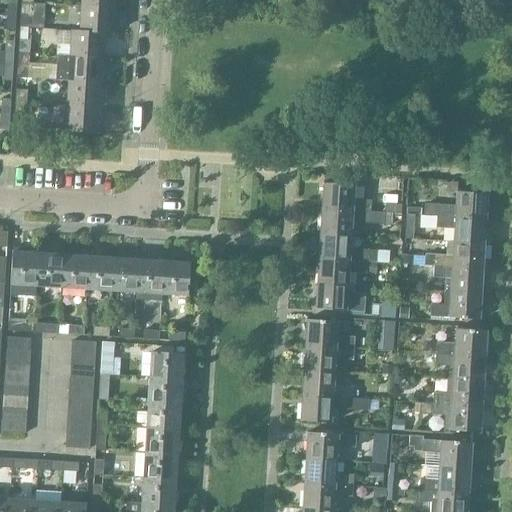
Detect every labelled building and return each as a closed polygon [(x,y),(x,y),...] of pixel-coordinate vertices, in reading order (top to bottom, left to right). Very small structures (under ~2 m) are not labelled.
[(81,0),(81,6),(114,9),(114,0),(81,0)] [(8,10),(7,17),(16,17),(17,2),(8,2),(8,10)] [(21,16),(20,28),(44,29),(46,4),(31,3),(22,3),(21,16)] [(81,6),(79,31),(105,33),(105,34),(113,34),(114,9),(81,6)] [(16,17),(7,17),(6,32),(15,32),(16,17)] [(71,30),(70,56),(103,58),(105,34),(105,33),(79,31),(71,30)] [(20,40),(19,53),(28,53),(29,40),(20,40)] [(5,50),(4,65),(13,66),(14,51),(5,50)] [(18,66),(17,77),(29,78),(31,53),(28,53),(19,53),(18,66)] [(55,80),(68,81),(102,83),(103,58),(70,56),(57,55),(55,80)] [(13,66),(4,65),(3,81),(12,81),(13,66)] [(68,81),(67,106),(100,108),(102,83),(68,81)] [(17,90),(16,103),(25,103),(25,90),(17,90)] [(2,99),(1,114),(10,115),(11,100),(2,99)] [(25,103),(16,103),(15,116),(24,116),(25,103)] [(100,108),(67,106),(65,131),(98,134),(100,108)] [(10,115),(1,114),(0,129),(9,130),(10,115)] [(445,182),(445,191),(456,191),(457,183),(445,182)] [(322,183),(321,209),(371,212),(371,200),(354,199),(355,185),(322,183)] [(425,204),(424,216),(437,217),(437,216),(487,220),(488,193),(456,191),(455,206),(438,205),(425,204)] [(385,203),(384,212),(401,213),(401,204),(385,203)] [(321,209),(319,234),(352,235),(353,222),(384,224),(385,213),(371,212),(321,209)] [(406,214),(405,239),(413,239),(414,215),(406,214)] [(454,228),(453,242),(485,243),(487,220),(437,216),(436,227),(454,228)] [(319,234),(318,258),(367,261),(376,261),(377,250),(351,249),(352,235),(319,234)] [(427,254),(426,265),(434,266),(484,268),(485,243),(453,242),(446,241),(446,255),(427,254)] [(11,284),(10,294),(22,295),(23,285),(37,286),(39,253),(13,252),(11,284)] [(37,286),(62,288),(64,255),(39,253),(37,286)] [(402,253),(401,262),(403,263),(413,264),(414,254),(404,253),(402,253)] [(62,288),(87,289),(89,257),(64,255),(62,288)] [(164,261),(162,294),(188,296),(189,285),(192,285),(195,282),(195,276),(193,273),(189,273),(190,263),(190,259),(188,257),(175,256),(173,258),(173,262),(164,261)] [(87,289),(112,291),(114,258),(89,257),(87,289)] [(112,291),(136,292),(137,292),(139,260),(114,258),(112,291)] [(318,258),(316,283),(349,285),(350,271),(367,272),(367,261),(318,258)] [(137,292),(136,292),(136,300),(161,302),(162,294),(164,261),(139,260),(137,292)] [(367,261),(367,272),(376,273),(376,261),(367,261)] [(445,278),(444,291),(482,294),(484,268),(434,266),(434,277),(445,278)] [(402,278),(402,288),(418,289),(418,279),(402,278)] [(316,283),(315,309),(365,312),(365,300),(366,294),(353,294),(353,285),(349,285),(316,283)] [(432,304),(431,316),(480,319),(482,294),(444,291),(444,305),(432,304)] [(382,302),(381,317),(395,318),(395,314),(396,303),(382,302)] [(10,308),(9,319),(18,320),(19,309),(10,308)] [(400,308),(400,318),(408,319),(409,308),(400,308)] [(306,320),(305,346),(354,349),(355,337),(338,336),(339,322),(306,320)] [(18,331),(33,332),(34,323),(19,322),(18,331)] [(43,333),(59,334),(59,325),(44,324),(43,333)] [(69,326),(68,335),(84,336),(84,327),(69,326)] [(94,336),(109,337),(110,328),(94,327),(94,336)] [(119,329),(119,338),(134,339),(135,330),(119,329)] [(438,343),(437,354),(486,357),(488,331),(455,329),(455,344),(438,343)] [(144,330),(144,339),(159,340),(160,331),(144,330)] [(170,332),(169,341),(185,342),(185,333),(170,332)] [(376,333),(375,349),(391,350),(392,333),(376,333)] [(7,337),(7,350),(31,351),(31,338),(7,337)] [(72,341),(71,354),(95,355),(96,342),(72,341)] [(425,342),(425,353),(437,354),(438,343),(425,342)] [(305,346),(303,370),(336,372),(337,359),(354,360),(354,349),(305,346)] [(7,350),(6,361),(30,363),(31,351),(7,350)] [(152,352),(150,378),(183,380),(184,354),(157,352),(152,352)] [(71,354),(71,365),(95,367),(95,355),(71,354)] [(437,354),(436,365),(448,366),(447,379),(484,382),(486,357),(437,354)] [(101,359),(100,375),(109,375),(110,360),(101,359)] [(6,361),(5,373),(29,374),(30,363),(6,361)] [(71,365),(70,377),(94,378),(95,367),(71,365)] [(382,365),(381,374),(393,375),(393,365),(382,365)] [(303,370),(302,395),(351,399),(352,387),(335,386),(336,372),(303,370)] [(5,373),(4,384),(28,386),(29,374),(5,373)] [(70,377),(69,388),(93,390),(94,378),(70,377)] [(150,378),(148,403),(181,405),(183,380),(150,378)] [(434,404),(483,407),(484,382),(447,379),(446,393),(434,392),(434,404)] [(4,384),(4,396),(28,398),(28,386),(4,384)] [(109,385),(100,384),(99,400),(108,400),(109,385)] [(69,388),(68,400),(92,402),(93,390),(69,388)] [(302,395),(300,421),(302,421),(332,423),(333,409),(350,410),(368,411),(369,400),(367,400),(351,399),(302,395)] [(4,396),(3,408),(27,409),(28,398),(4,396)] [(68,400),(68,412),(92,413),(92,402),(68,400)] [(148,403),(147,428),(179,430),(181,405),(148,403)] [(420,403),(419,414),(433,415),(444,416),(443,430),(449,431),(481,433),(483,407),(434,404),(420,403)] [(3,408),(2,419),(26,421),(27,409),(3,408)] [(98,409),(97,425),(106,425),(107,410),(98,409)] [(68,412),(67,423),(91,425),(92,413),(68,412)] [(26,421),(2,419),(1,432),(25,433),(26,421)] [(393,420),(393,430),(403,430),(403,420),(393,420)] [(67,423),(66,435),(90,436),(91,425),(67,423)] [(147,428),(145,453),(178,455),(179,430),(147,428)] [(365,449),(366,435),(309,431),(308,432),(358,436),(357,448),(365,449)] [(306,449),(305,459),(338,461),(346,461),(347,448),(356,448),(356,436),(307,433),(306,449)] [(90,436),(66,435),(65,448),(89,449),(90,436)] [(105,435),(96,435),(96,450),(104,451),(105,435)] [(387,436),(371,435),(370,450),(386,451),(387,436)] [(409,437),(408,447),(413,447),(413,452),(423,452),(423,453),(439,453),(439,467),(471,469),(472,449),(473,444),(423,440),(423,438),(423,437),(409,436),(409,437)] [(371,451),(370,462),(384,463),(385,463),(386,452),(371,451)] [(145,453),(144,478),(176,480),(178,455),(145,453)] [(28,460),(13,459),(12,468),(28,469),(28,460)] [(305,459),(304,484),(353,487),(354,475),(337,474),(338,461),(305,459)] [(53,461),(38,460),(37,469),(53,470),(53,461)] [(95,460),(94,475),(103,476),(104,460),(95,460)] [(78,463),(63,462),(62,471),(78,472),(78,463)] [(370,463),(369,476),(383,477),(383,464),(370,463)] [(421,480),(420,491),(469,494),(471,469),(439,467),(438,480),(421,480)] [(388,476),(387,488),(396,489),(397,477),(388,476)] [(144,478),(142,503),(175,505),(176,480),(144,478)] [(304,484),(302,508),(334,510),(340,511),(341,497),(352,498),(353,487),(304,484)] [(93,485),(92,500),(101,501),(102,485),(93,485)] [(372,488),(371,501),(385,502),(386,489),(382,488),(372,488)] [(387,489),(386,501),(395,502),(396,489),(387,488),(387,489)] [(420,491),(419,502),(432,503),(431,511),(468,511),(469,494),(420,491)] [(0,511),(9,511),(10,499),(0,498),(0,511)] [(9,511),(33,511),(35,501),(10,499),(9,511)] [(33,511),(59,511),(60,502),(35,501),(33,511)] [(60,502),(59,511),(85,511),(86,504),(60,502)] [(174,511),(175,505),(142,503),(126,502),(125,511),(174,511)]
